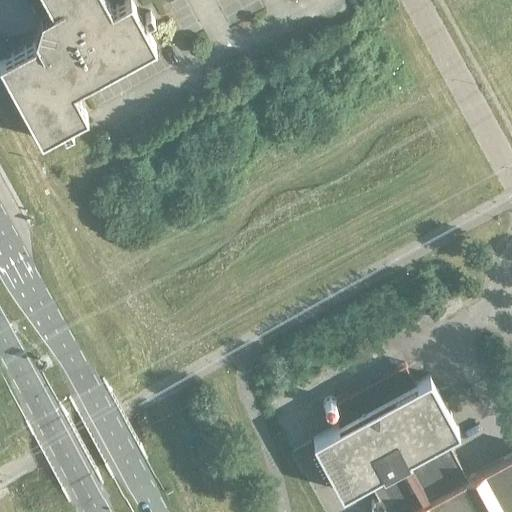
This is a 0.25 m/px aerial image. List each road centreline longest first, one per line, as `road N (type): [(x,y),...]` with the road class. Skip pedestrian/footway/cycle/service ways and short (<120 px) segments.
road 1 (secondary): [(155,511),(0,230)]
road 2 (secondary): [(0,332),(96,511)]
road 3 (residential): [(418,0),(511,176)]
